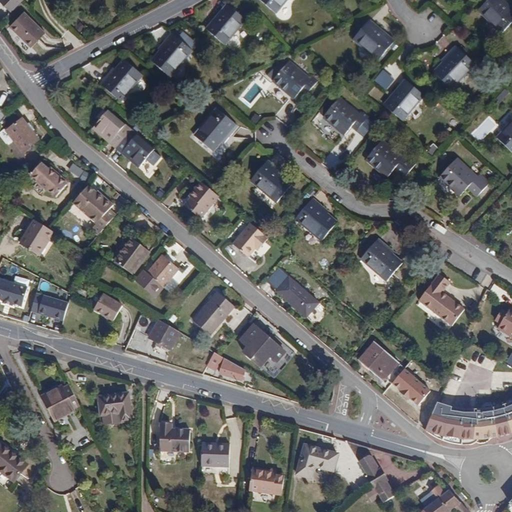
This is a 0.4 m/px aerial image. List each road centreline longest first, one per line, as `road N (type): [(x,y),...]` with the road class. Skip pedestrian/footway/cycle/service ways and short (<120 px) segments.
road 1 (residential): [(369,395),(77,144),(29,86)]
road 2 (residential): [(362,433),(0,327)]
road 3 (residential): [(511,277),(409,210),(360,209),(272,133)]
road 4 (residential): [(186,0),(29,86)]
road 5 (unknown): [(65,484),(0,341)]
